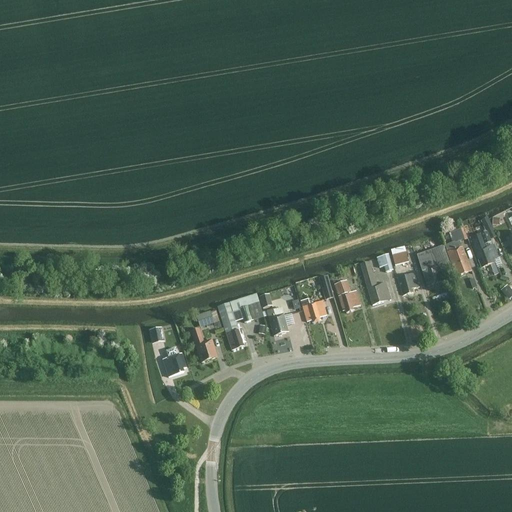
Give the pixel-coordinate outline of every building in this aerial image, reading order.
[(488,218),(481,222),(487,233),(491,240),(498,237),(488,218)] [(462,248),(460,242),(461,242),(462,243),(468,240),(464,229),(451,234),(453,239),(451,240),(452,244),(445,246),(457,277),(469,273),(468,270),(471,269),(463,247),(462,248)] [(481,235),(471,238),(482,269),(492,265),(490,262),(499,259),(494,245),(486,248),(485,246),(490,244),(492,243),(491,240),(487,233),(481,235)] [(409,263),(404,247),(391,251),(396,267),(409,263)] [(430,264),(427,255),(420,257),(425,271),(422,272),(427,287),(439,283),(438,280),(442,279),(438,267),(433,268),(432,263),(430,264)] [(394,271),(389,256),(377,259),(380,269),(384,268),(386,273),(394,271)] [(386,284),(377,286),(370,263),(361,266),(367,285),(368,284),(369,289),(368,289),(373,306),(391,301),(386,284)] [(420,288),(416,274),(399,279),(403,296),(413,293),(413,290),(420,288)] [(352,293),(347,281),(345,276),(333,280),(335,286),(343,312),(346,312),(347,314),(354,312),(353,309),(361,307),(357,292),(352,293)] [(320,280),(326,301),(334,299),(328,277),(320,280)] [(511,297),(511,290),(510,288),(503,293),(509,300),(511,297)] [(244,320),(245,324),(265,318),(258,295),(230,304),(236,323),(244,320)] [(271,300),(270,296),(260,298),(263,309),(273,307),(271,300)] [(323,302),(310,306),(309,300),(301,302),(307,323),(312,322),(313,324),(321,322),(320,319),(327,317),(323,302),(324,302),(324,301),(323,302)] [(292,303),(294,311),(301,309),(298,301),(292,303)] [(239,331),(230,306),(230,304),(218,308),(219,310),(232,352),(244,348),(243,344),(246,343),(242,330),(239,331)] [(274,310),(276,318),(284,315),(282,308),(274,310)] [(274,310),(268,312),(270,320),(269,320),(274,337),(289,333),(284,315),(276,318),(274,310)] [(197,317),(200,329),(217,324),(213,312),(197,317)] [(150,331),(153,345),(165,343),(162,329),(150,331)] [(205,344),(200,330),(192,333),(202,364),(218,358),(212,342),(205,344)] [(187,369),(182,355),(163,361),(169,378),(184,374),(183,370),(187,369)]
